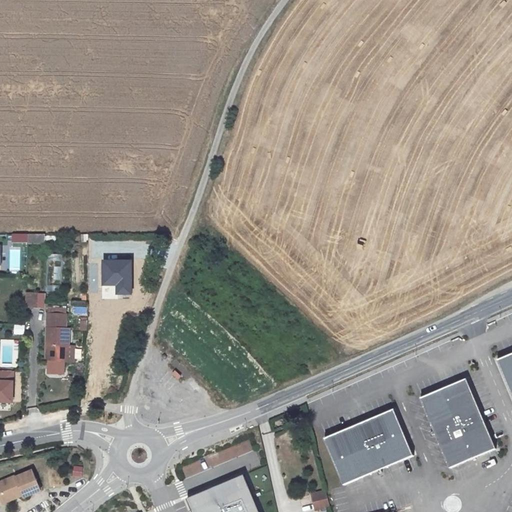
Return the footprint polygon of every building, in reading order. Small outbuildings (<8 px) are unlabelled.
[(14,234),(14,243),(30,242),(31,234),(20,234),(14,234)] [(47,234),(31,234),(30,242),(47,242),(47,234)] [(46,255),(47,265),(53,264),(53,274),(61,273),(60,254),(46,255)] [(131,260),(102,261),(102,285),(115,285),(115,294),(132,294),(131,260)] [(45,292),(59,292),(59,279),(45,279),(45,292)] [(38,306),(38,292),(28,291),(27,306),(38,306)] [(71,308),(52,307),(51,315),(51,321),(70,323),(71,316),(71,308)] [(78,331),(87,331),(87,320),(78,321),(78,331)] [(51,321),(49,363),(70,363),(70,348),(74,348),(75,332),(70,331),(70,323),(51,321)] [(13,325),(12,335),(23,335),(23,326),(13,325)] [(70,348),(70,363),(78,364),(78,348),(74,348),(70,348)] [(511,354),(502,358),(511,383),(511,354)] [(0,401),(13,401),(14,371),(0,370),(0,401)] [(469,382),(421,401),(449,469),(496,449),(469,382)] [(351,430),(325,440),(343,487),(371,476),(369,470),(383,465),(385,469),(412,459),(394,412),(365,423),(368,428),(353,434),(351,430)] [(224,478),(260,463),(250,439),(236,445),(241,457),(210,469),(215,481),(224,478)] [(81,477),(81,466),(70,466),(70,477),(81,477)] [(13,476),(0,481),(0,495),(3,494),(6,501),(20,495),(21,497),(36,491),(28,471),(14,477),(13,476)] [(260,511),(245,475),(188,500),(193,511),(260,511)] [(323,511),(330,510),(326,494),(311,498),(314,511),(323,511)]
